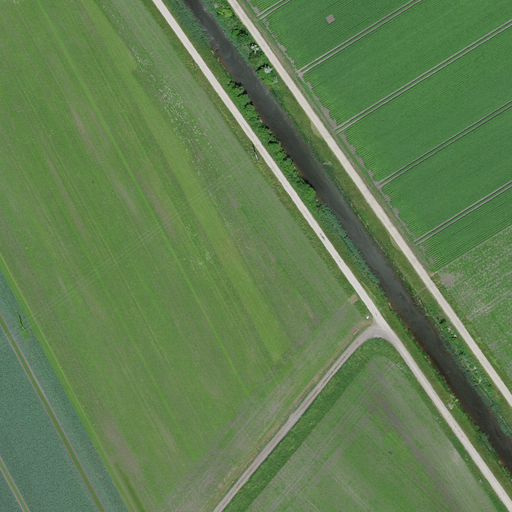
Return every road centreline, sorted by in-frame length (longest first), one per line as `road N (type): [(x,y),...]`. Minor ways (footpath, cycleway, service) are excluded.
road 1 (track): [(511,505),(157,0)]
road 2 (track): [(228,0),(511,405)]
road 3 (track): [(387,329),(283,428),(215,511)]
